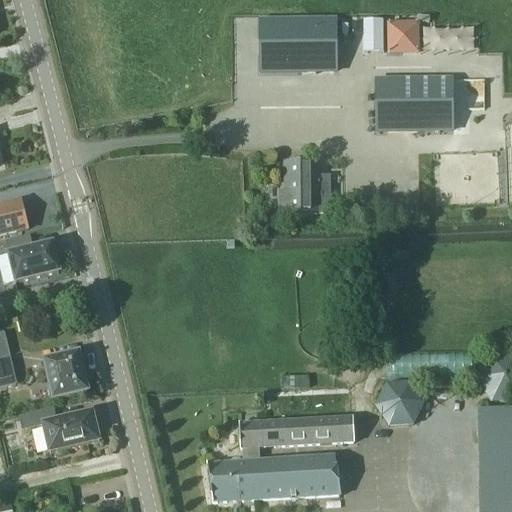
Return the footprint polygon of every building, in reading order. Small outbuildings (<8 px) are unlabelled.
[(337,22),(260,23),(260,73),(337,72),(337,22)] [(403,26),(389,26),(389,54),(403,54),(403,26)] [(453,81),(375,82),(376,96),(376,132),(453,131),(453,94),(453,81)] [(285,198),(278,198),(278,216),(285,216),(317,216),(317,215),(330,215),(330,199),(330,177),(317,177),(317,164),(285,164),(285,198)] [(21,202),(0,206),(0,237),(28,231),(21,202)] [(30,238),(5,244),(15,285),(60,274),(53,244),(33,249),(30,238)] [(5,334),(0,335),(0,359),(10,357),(5,334)] [(88,394),(79,355),(44,363),(53,402),(88,394)] [(511,357),(506,356),(500,356),(496,358),(490,362),(487,365),(485,369),(483,377),(484,382),(485,386),(487,389),(490,393),(496,397),(503,399),(508,398),(511,398),(511,397),(511,357)] [(0,390),(17,387),(11,359),(0,361),(0,390)] [(19,418),(22,432),(43,428),(49,456),(100,444),(93,415),(57,423),(53,410),(19,418)] [(511,511),(511,410),(480,411),(481,511),(511,511)] [(259,450),(354,445),(353,418),(239,424),(240,451),(242,451),(243,463),(207,465),(214,505),(339,499),(333,457),(260,462),(259,450)] [(12,511),(11,503),(0,505),(0,511),(12,511)]
